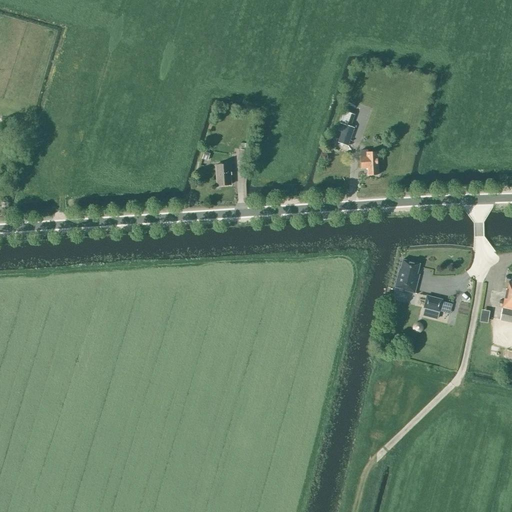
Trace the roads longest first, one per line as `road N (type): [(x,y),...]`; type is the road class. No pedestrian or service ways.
road 1 (unclassified): [(0,228),(511,198)]
road 2 (track): [(479,281),(459,375),(378,456)]
